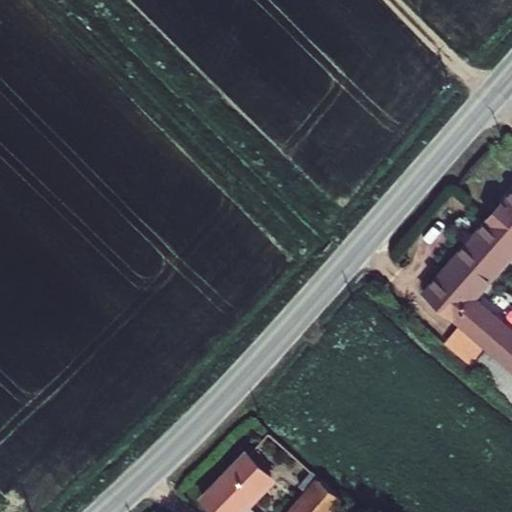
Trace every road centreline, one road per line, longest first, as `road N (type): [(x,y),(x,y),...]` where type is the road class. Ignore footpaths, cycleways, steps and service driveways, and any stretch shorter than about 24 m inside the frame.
road 1 (secondary): [(102,511),(511,79)]
road 2 (track): [(489,103),(387,0)]
